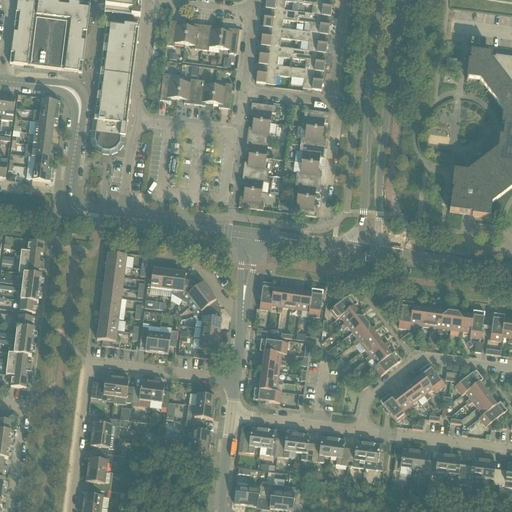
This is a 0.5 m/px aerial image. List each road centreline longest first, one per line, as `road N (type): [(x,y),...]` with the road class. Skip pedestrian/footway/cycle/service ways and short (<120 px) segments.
road 1 (residential): [(69,511),(89,362),(234,379)]
road 2 (tertiary): [(379,249),(380,157),(400,0)]
road 3 (tertiary): [(379,0),(362,247)]
road 4 (residential): [(511,368),(417,360),(367,398),(359,432)]
road 5 (residential): [(511,450),(359,432)]
road 6 (tertiary): [(73,192),(82,94),(61,83),(31,84)]
road 7 (tertiary): [(31,84),(72,103),(64,191)]
road 8 (residential): [(359,432),(230,414)]
road 9 (residential): [(12,511),(22,410),(0,403)]
road 10 (residential): [(139,122),(148,0)]
